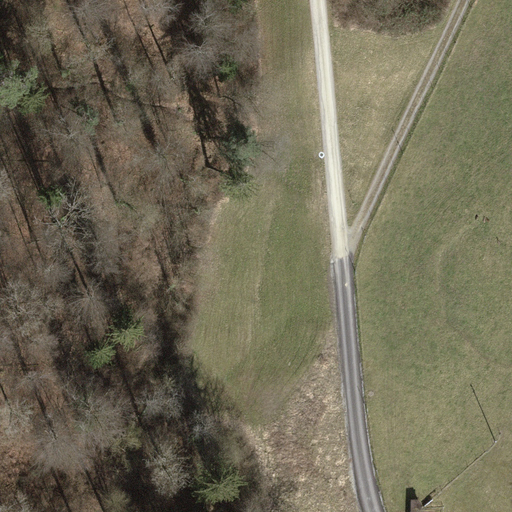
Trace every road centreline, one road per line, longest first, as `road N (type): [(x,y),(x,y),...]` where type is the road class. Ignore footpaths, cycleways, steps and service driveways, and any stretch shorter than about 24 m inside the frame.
road 1 (track): [(463,0),(341,264)]
road 2 (track): [(316,0),(341,264)]
road 3 (track): [(341,264),(354,424),(372,511)]
